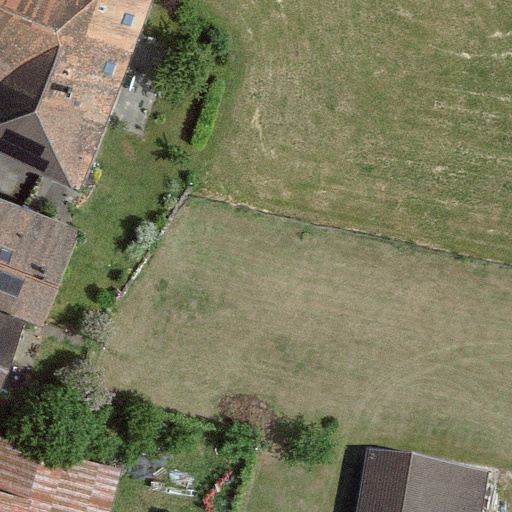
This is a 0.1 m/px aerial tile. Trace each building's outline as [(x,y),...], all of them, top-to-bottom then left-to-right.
[(0,0),(0,140),(83,175),(151,0),(0,0)] [(137,44),(113,102),(134,111),(158,53),(137,44)] [(0,300),(27,310),(47,317),(80,227),(0,197),(0,300)] [(0,383),(27,310),(0,300),(0,383)] [(0,511),(109,511),(123,464),(0,430),(0,511)] [(481,511),(488,474),(370,455),(360,511),(481,511)]
